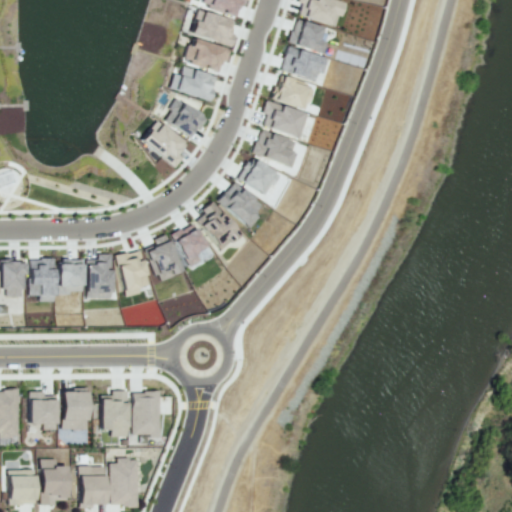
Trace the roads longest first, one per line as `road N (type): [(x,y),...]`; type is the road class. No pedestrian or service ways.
road 1 (residential): [(265,0),(220,143),(182,194),(111,224),(0,229)]
road 2 (tertiary): [(395,0),(320,210),(288,259),(218,331)]
road 3 (tertiary): [(202,381),(219,373),(227,347),(218,331),(201,324),(183,329),(171,353),(178,370),(202,381)]
road 4 (tertiary): [(0,354),(171,353)]
road 5 (residential): [(161,511),(194,422),(199,380)]
